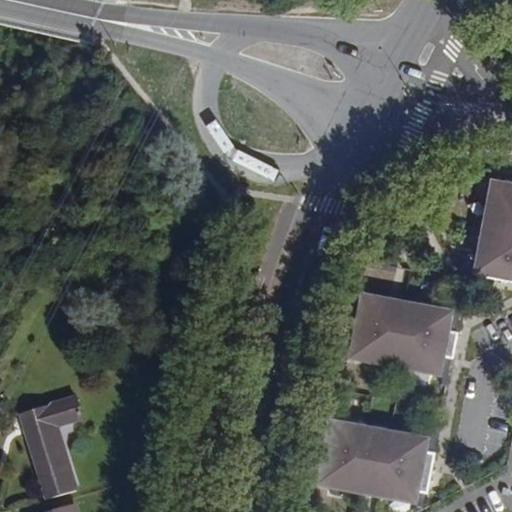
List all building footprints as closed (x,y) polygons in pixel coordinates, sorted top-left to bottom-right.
[(503,191),(505,181),(479,176),(478,181),(494,184),(493,189),(503,191)] [(493,189),(479,263),(489,265),(487,275),(487,277),(511,281),(511,179),(506,179),(505,181),(503,191),(493,189)] [(367,266),(396,272),(397,267),(368,261),(367,266)] [(462,270),(487,275),(489,265),(479,263),(478,268),(463,266),(462,270)] [(365,361),(438,374),(441,358),(446,359),(452,360),(457,333),(451,332),(446,331),(449,315),(365,300),(361,321),(349,319),(346,335),(348,335),(353,336),(358,337),(355,354),(366,356),(365,361)] [(451,332),(457,333),(461,306),(456,305),(451,332)] [(353,336),(348,335),(343,363),(348,364),(353,336)] [(452,360),(446,359),(442,386),(447,387),(452,360)] [(67,411),(60,390),(18,403),(25,423),(17,426),(36,489),(68,480),(48,417),(67,411)] [(11,405),(17,426),(25,423),(18,403),(11,405)] [(326,406),(321,432),(325,433),(330,406),(326,406)] [(321,484),(414,502),(415,493),(421,494),(426,495),(428,495),(436,454),(434,454),(428,453),(423,452),(425,442),(332,424),(330,434),(325,433),(321,432),(318,432),(311,472),(313,473),(317,474),(323,475),(321,484)] [(428,453),(434,454),(439,428),(433,427),(428,453)] [(317,474),(313,473),(307,500),(312,501),(317,474)] [(426,495),(421,494),(418,507),(408,511),(419,511),(423,510),(426,495)] [(70,511),(67,496),(19,511),(70,511)]
